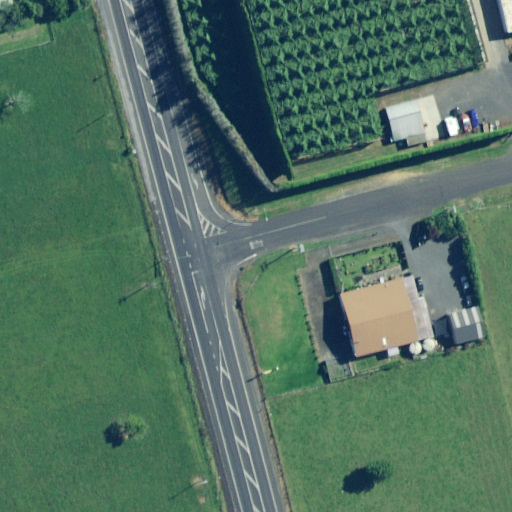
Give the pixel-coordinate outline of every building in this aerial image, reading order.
[(0,0),(0,11),(10,9),(8,0),(0,0)] [(511,0),(498,0),(505,34),(511,32),(511,0)] [(423,133),(413,101),(383,110),(393,142),(423,133)] [(361,287),(337,293),(353,359),(386,351),(388,357),(398,354),(396,347),(407,344),(410,359),(433,354),(420,299),(416,300),(410,276),(403,278),(400,268),(359,278),(361,287)] [(479,338),(472,308),(446,314),(454,345),(479,338)]
